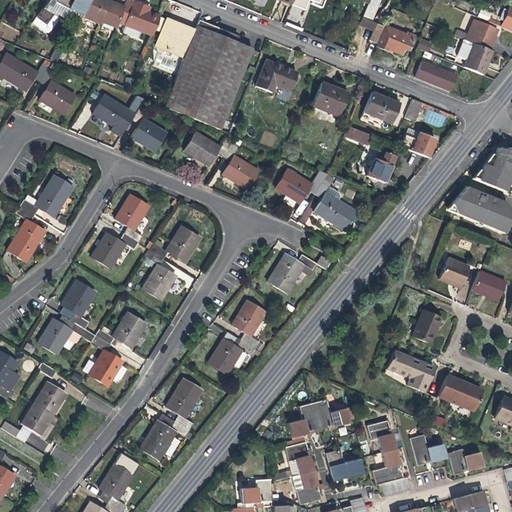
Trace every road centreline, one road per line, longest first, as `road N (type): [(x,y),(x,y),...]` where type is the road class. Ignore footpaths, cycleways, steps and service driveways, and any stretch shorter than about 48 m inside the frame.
road 1 (primary): [(164,511),(486,116)]
road 2 (residential): [(47,511),(157,372),(224,263),(234,241),(231,215)]
road 3 (residential): [(486,116),(201,0)]
road 4 (residential): [(118,169),(68,250),(0,307)]
road 5 (residential): [(382,511),(490,479),(507,511)]
road 6 (residential): [(118,169),(101,153),(34,128),(17,134),(0,163)]
road 7 (residential): [(511,330),(470,316),(455,353),(511,382)]
road 8 (residential): [(231,215),(211,197),(138,168),(118,169)]
